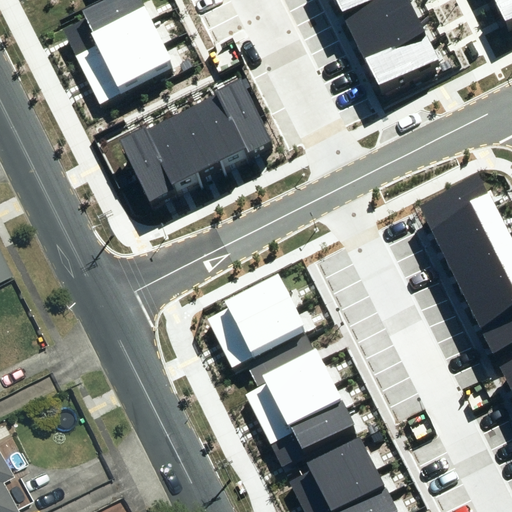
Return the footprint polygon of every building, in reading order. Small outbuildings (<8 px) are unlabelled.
[(139,0),(120,0),(63,29),(77,56),(150,19),(139,0)] [(336,0),(347,22),(391,0),(336,0)] [(408,0),(391,0),(347,22),(359,46),(417,17),(408,0)] [(511,0),(494,0),(498,8),(511,1),(511,0)] [(511,26),(511,1),(498,8),(508,28),(511,26)] [(417,17),(359,46),(370,67),(428,38),(417,17)] [(150,19),(77,56),(90,81),(163,44),(150,19)] [(438,58),(428,38),(370,67),(380,87),(438,58)] [(175,67),(163,44),(90,81),(102,105),(175,67)] [(220,96),(251,157),(274,146),(243,85),(220,96)] [(220,96),(195,109),(225,170),(251,157),(220,96)] [(195,109),(171,121),(201,182),(225,170),(195,109)] [(147,132),(177,193),(201,182),(171,121),(147,132)] [(152,206),(177,193),(147,132),(122,145),(152,206)] [(416,208),(427,229),(489,198),(478,177),(416,208)] [(427,229),(438,252),(500,221),(489,198),(427,229)] [(438,252),(451,277),(511,246),(511,244),(500,221),(438,252)] [(511,246),(451,277),(463,302),(511,277),(511,246)] [(0,281),(10,276),(0,255),(0,281)] [(511,277),(463,302),(475,325),(511,306),(511,277)] [(283,281),(207,319),(219,342),(294,304),(283,281)] [(294,304),(219,342),(232,367),(307,330),(294,304)] [(511,306),(475,325),(488,351),(511,338),(511,306)] [(320,357),(246,395),(258,419),(333,381),(320,357)] [(511,359),(498,367),(509,389),(511,387),(511,359)] [(258,419),(270,442),(344,405),(333,381),(258,419)] [(344,405),(270,442),(284,470),(359,433),(344,405)] [(0,511),(24,511),(8,481),(18,476),(0,442),(0,511)] [(364,445),(290,482),(302,507),(376,470),(364,445)] [(376,470),(302,507),(304,511),(353,511),(388,494),(376,470)] [(397,511),(388,494),(353,511),(397,511)]
